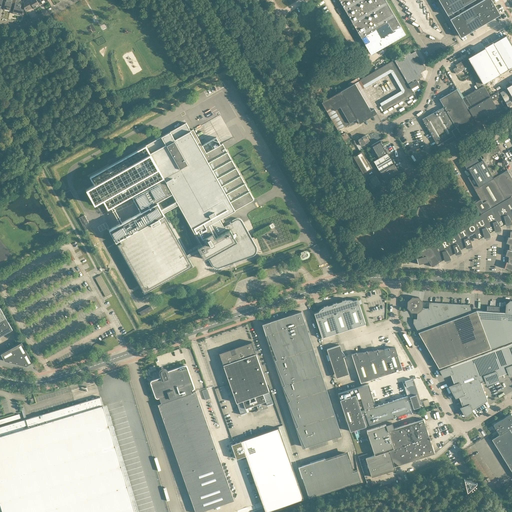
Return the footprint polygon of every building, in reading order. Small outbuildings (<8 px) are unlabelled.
[(2,0),(2,3),(5,4),(4,9),(10,10),(11,5),(12,1),(12,0),(2,0)] [(24,9),(20,8),(21,5),(18,4),(19,0),(12,0),(12,1),(11,5),(14,6),(13,13),(22,15),(24,9)] [(40,5),(42,3),(40,0),(29,0),(24,3),(24,9),(26,11),(33,7),(34,9),(40,5)] [(339,0),(371,54),(406,34),(385,0),(339,0)] [(439,0),(442,4),(442,5),(444,9),(445,9),(461,36),(470,31),(470,32),(474,29),(495,16),(496,17),(500,14),(491,0),(483,0),(460,14),(457,10),(473,0),(439,0)] [(475,54),(468,58),(483,84),(511,66),(511,44),(507,35),(505,36),(483,49),(475,54)] [(409,51),(394,60),(411,88),(411,89),(419,84),(417,81),(417,79),(419,78),(423,76),(420,72),(426,69),(415,51),(411,53),(409,51)] [(457,67),(453,69),(456,74),(459,72),(464,69),(463,67),(466,66),(467,68),(468,70),(472,76),(476,83),(478,86),(479,88),(464,97),(462,98),(468,109),(490,96),(484,85),(477,74),(470,62),(468,58),(465,59),(464,60),(455,65),(457,67)] [(414,93),(411,89),(411,88),(394,60),(360,80),(363,85),(390,69),(393,70),(404,89),(403,92),(381,105),(385,111),(414,93)] [(371,110),(358,88),(355,83),(322,102),(326,110),(337,129),(343,126),(344,126),(357,119),(359,124),(376,114),(376,112),(374,108),(371,110)] [(440,109),(456,138),(461,135),(461,136),(478,126),(468,109),(462,98),(457,89),(442,97),(440,95),(438,96),(444,107),(440,109)] [(511,103),(504,90),(500,92),(506,103),(510,110),(511,109),(511,103)] [(468,109),(478,126),(500,113),(493,101),(501,96),(499,91),(490,96),(468,109)] [(439,149),(457,138),(456,138),(440,109),(422,119),(439,148),(439,149)] [(186,123),(88,178),(92,185),(82,190),(91,205),(100,200),(106,210),(132,196),(141,213),(109,230),(116,242),(119,240),(121,243),(118,244),(145,293),(193,266),(188,257),(200,251),(204,259),(208,257),(212,264),(214,266),(216,267),(218,267),(220,267),(252,255),(254,254),(255,252),(256,250),(256,248),(255,246),(241,221),(240,220),(239,219),(237,219),(236,220),(224,226),(219,219),(254,199),(222,144),(206,153),(193,129),(190,130),(186,123)] [(363,148),(370,144),(368,141),(369,141),(366,135),(360,138),(359,137),(354,140),(356,145),(360,143),(363,148)] [(372,145),(379,158),(388,153),(380,140),(372,145)] [(494,148),(488,151),(488,150),(481,154),(484,158),(482,159),(491,174),(493,178),(499,175),(490,160),(493,159),(491,156),(497,153),(499,155),(503,153),(498,145),(494,147),(494,148)] [(362,151),(353,156),(363,173),(372,168),(362,151)] [(380,171),(387,167),(394,163),(388,153),(379,158),(374,161),(380,171)] [(474,189),(478,186),(493,178),(480,156),(476,158),(475,156),(464,163),(467,168),(468,168),(472,174),(468,177),(474,189)] [(394,163),(387,167),(392,176),(399,172),(394,163)] [(380,172),(385,180),(392,176),(387,167),(380,171),(380,172)] [(511,178),(507,170),(503,172),(499,175),(493,178),(506,198),(511,194),(511,178)] [(371,182),(369,183),(371,188),(380,183),(378,179),(376,176),(374,176),(373,175),(369,177),(371,182)] [(480,213),(491,207),(506,198),(493,178),(478,186),(474,189),(477,193),(480,199),(474,202),(480,213)] [(70,190),(64,193),(69,201),(74,197),(70,190)] [(511,196),(501,203),(511,220),(511,219),(511,196)] [(511,224),(511,220),(501,203),(490,209),(500,226),(505,224),(506,225),(511,224)] [(426,220),(419,207),(411,212),(417,224),(426,220)] [(490,209),(479,215),(489,233),(494,230),(495,231),(501,230),(500,226),(490,209)] [(84,215),(79,218),(83,226),(86,230),(87,230),(84,225),(89,223),(84,215)] [(474,233),(478,239),(484,236),(484,238),(490,236),(489,233),(479,215),(468,222),(461,226),(467,237),(474,233)] [(472,247),(471,243),(469,237),(468,237),(467,237),(461,226),(450,232),(460,249),(466,246),(466,248),(472,247)] [(450,232),(440,238),(450,256),(455,253),(455,254),(461,253),(460,249),(450,232)] [(419,244),(425,240),(422,235),(416,239),(419,244)] [(435,256),(439,262),(444,259),(444,260),(444,261),(451,259),(450,259),(450,256),(440,238),(428,245),(435,256)] [(420,250),(415,252),(418,258),(417,258),(418,264),(422,263),(428,262),(428,260),(432,267),(433,266),(433,267),(434,266),(437,265),(437,264),(438,263),(439,263),(438,262),(439,262),(435,256),(428,245),(420,250)] [(106,297),(111,293),(101,275),(95,278),(106,297)] [(407,301),(407,307),(411,312),(417,312),(417,319),(414,319),(413,323),(419,333),(422,331),(472,312),(469,305),(429,302),(429,308),(422,308),(423,302),(419,297),(412,297),(407,301)] [(346,299),(342,300),(342,301),(345,309),(351,329),(365,324),(359,304),(357,299),(353,300),(352,300),(351,299),(350,299),(349,299),(348,299),(347,299),(346,300),(346,299)] [(487,311),(511,312),(511,299),(510,300),(506,304),(505,309),(502,309),(503,307),(487,306),(487,311)] [(333,304),(328,305),(331,314),(337,333),(351,329),(345,309),(342,301),(337,303),(337,302),(333,303),(333,304)] [(318,312),(314,313),(316,318),(322,338),(337,333),(331,314),(328,305),(324,306),(324,307),(323,307),(322,307),(322,308),(321,308),(320,309),(319,310),(319,311),(318,312)] [(142,316),(153,310),(151,306),(140,312),(142,316)] [(422,331),(419,333),(429,350),(460,338),(467,357),(491,348),(477,310),(472,312),(422,331)] [(511,340),(511,312),(487,311),(477,310),(491,348),(511,340)] [(267,334),(305,322),(301,311),(288,316),(262,324),(266,335),(267,334)] [(0,321),(0,336),(13,330),(6,318),(0,321)] [(277,359),(313,347),(305,322),(267,334),(277,359)] [(460,338),(429,350),(439,368),(467,357),(460,338)] [(26,366),(33,362),(22,342),(1,354),(5,361),(26,366)] [(252,342),(219,353),(236,402),(243,400),(245,408),(266,401),(263,393),(269,391),(252,342)] [(345,356),(344,353),(342,351),(340,345),(327,349),(334,372),(347,368),(343,357),(345,356)] [(511,375),(511,364),(505,346),(494,350),(503,374),(508,372),(510,376),(511,375)] [(321,373),(313,347),(277,359),(274,360),(285,385),(321,373)] [(384,349),(392,373),(402,369),(395,347),(392,347),(389,348),(389,347),(388,347),(388,348),(384,349)] [(373,351),(382,376),(392,373),(384,349),(381,349),(378,349),(374,351),(373,351)] [(363,352),(371,379),(382,376),(373,351),(374,351),(370,350),(367,351),(363,352)] [(494,350),(483,354),(493,382),(499,380),(498,376),(503,374),(494,350)] [(356,352),(352,354),(351,354),(361,383),(371,379),(363,352),(360,352),(356,352)] [(476,370),(480,381),(480,383),(481,382),(486,380),(487,384),(493,382),(483,354),(472,359),(476,370)] [(450,374),(452,379),(476,370),(472,359),(445,369),(440,370),(444,376),(450,374)] [(151,382),(151,383),(153,388),(156,396),(156,397),(157,398),(158,398),(158,397),(160,397),(162,403),(171,400),(175,399),(186,394),(193,392),(192,390),(193,390),(194,389),(195,388),(194,387),(192,379),(187,366),(187,365),(185,365),(184,365),(166,371),(166,370),(165,369),(164,369),(163,369),(162,369),(161,370),(161,371),(161,372),(161,373),(162,377),(152,380),(151,381),(151,382)] [(454,384),(449,386),(453,392),(480,381),(476,370),(452,379),(454,384)] [(326,388),(321,373),(285,385),(283,386),(290,400),(326,388)] [(403,383),(407,396),(411,408),(413,407),(414,408),(420,406),(420,405),(422,404),(414,380),(412,380),(411,379),(407,380),(405,381),(405,383),(403,383)] [(458,396),(460,401),(484,392),(481,382),(480,383),(480,381),(453,392),(456,397),(458,396)] [(368,383),(338,393),(340,399),(350,431),(366,426),(361,412),(365,411),(364,410),(373,407),(373,404),(375,403),(368,383)] [(326,388),(290,400),(288,401),(298,426),(335,414),(326,388)] [(202,390),(205,400),(210,398),(207,389),(202,390)] [(162,403),(158,404),(183,476),(195,511),(200,511),(234,500),(221,462),(219,458),(218,455),(197,396),(197,394),(194,395),(193,392),(186,394),(175,399),(171,400),(162,403)] [(477,407),(487,400),(484,392),(460,401),(463,407),(461,408),(465,415),(471,412),(472,411),(472,410),(477,407)] [(365,411),(361,412),(366,426),(412,411),(411,408),(407,396),(373,407),(364,410),(365,411)] [(0,503),(2,511),(135,511),(101,397),(0,426),(0,503)] [(511,470),(511,413),(494,424),(500,434),(493,439),(511,470)] [(342,435),(335,414),(298,426),(296,427),(305,447),(342,435)] [(394,448),(389,450),(394,466),(434,453),(430,440),(432,439),(431,436),(429,436),(423,419),(395,428),(388,430),(394,448)] [(367,430),(375,455),(389,450),(394,448),(388,430),(395,428),(393,422),(386,424),(367,430)] [(241,441),(231,444),(236,459),(246,455),(265,511),(304,499),(279,427),(241,441)] [(120,439),(130,489),(135,489),(134,485),(135,484),(132,483),(136,482),(135,479),(132,479),(131,476),(134,470),(135,471),(139,467),(138,463),(141,462),(136,460),(136,459),(138,456),(134,454),(135,451),(132,452),(130,451),(132,447),(124,448),(124,447),(131,446),(131,444),(134,441),(130,442),(129,437),(120,439)] [(395,469),(394,466),(389,450),(375,455),(366,458),(372,477),(395,469)] [(325,458),(310,463),(298,466),(302,477),(309,498),(361,481),(357,470),(352,472),(346,453),(326,459),(325,458)] [(476,477),(466,478),(467,490),(477,489),(476,477)]
